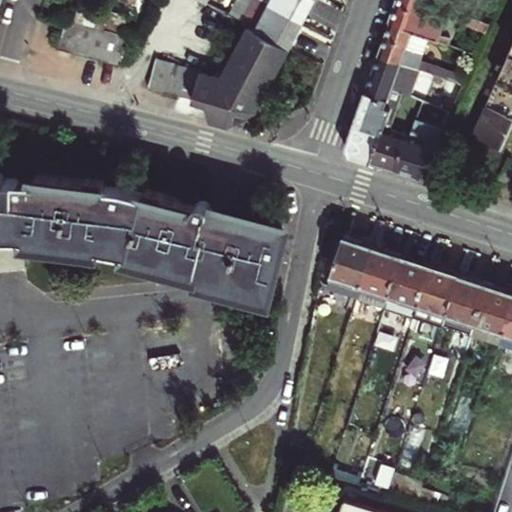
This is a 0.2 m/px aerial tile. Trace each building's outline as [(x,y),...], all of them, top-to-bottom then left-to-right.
[(188,0),(205,9),(209,0),(188,0)] [(260,0),(260,1),(306,25),(318,3),(312,0),(260,0)] [(402,0),(393,28),(432,43),(453,51),(465,18),(417,0),(402,0)] [(254,34),(291,53),(306,25),(260,1),(245,29),(254,34)] [(85,29),(99,33),(106,35),(111,15),(85,9),(80,28),(85,29)] [(471,30),(490,38),(494,28),(475,22),(471,30)] [(62,55),(77,58),(85,29),(80,28),(70,26),(62,55)] [(424,66),(432,43),(393,28),(381,60),(407,70),(442,83),(445,74),(424,66)] [(92,62),(99,33),(85,29),(77,58),(92,62)] [(106,66),(113,37),(106,35),(99,33),(92,62),(106,66)] [(291,53),(254,34),(243,54),(249,58),(233,90),(226,87),(203,77),(196,105),(209,108),(218,126),(231,129),(259,116),(291,53)] [(121,69),(128,41),(113,37),(106,66),(121,69)] [(243,54),(226,87),(233,90),(249,58),(243,54)] [(511,56),(475,140),(504,153),(511,136),(511,56)] [(392,109),(407,70),(381,60),(367,99),(392,109)] [(167,97),(175,67),(160,63),(152,93),(167,97)] [(190,71),(175,67),(167,97),(182,101),(190,71)] [(203,77),(204,74),(190,71),(182,101),(196,105),(203,77)] [(350,159),(371,166),(382,138),(392,109),(367,99),(347,153),(350,159)] [(409,139),(440,149),(451,123),(419,109),(409,139)] [(406,147),(382,138),(371,166),(396,174),(406,147)] [(425,183),(438,154),(407,143),(406,147),(396,174),(425,183)] [(102,255),(102,247),(127,251),(126,260),(199,278),(199,282),(214,288),(276,300),(297,221),(294,220),(291,219),(239,208),(217,202),(211,206),(209,201),(205,199),(200,199),(197,202),(144,188),(143,192),(128,188),(111,186),(111,183),(36,172),(36,178),(20,180),(20,177),(11,178),(8,178),(8,177),(7,175),(2,171),(0,171),(0,246),(1,246),(0,237),(0,236),(0,229),(6,229),(20,229),(32,229),(32,236),(27,237),(26,239),(28,244),(102,255)] [(20,229),(6,229),(6,243),(21,242),(20,229)] [(329,284),(358,293),(375,243),(346,234),(329,284)] [(402,252),(375,243),(358,293),(386,303),(402,252)] [(402,252),(386,303),(416,312),(432,262),(402,252)] [(460,271),(432,262),(416,312),(444,321),(460,271)] [(474,331),(490,281),(460,271),(444,321),(474,331)] [(511,309),(511,288),(490,281),(474,331),(502,340),(511,309)] [(511,309),(502,340),(511,343),(511,309)] [(250,377),(260,375),(264,375),(262,366),(260,358),(248,360),(250,377)] [(389,491),(418,501),(425,481),(395,472),(389,491)] [(386,511),(345,499),(340,511),(386,511)]
